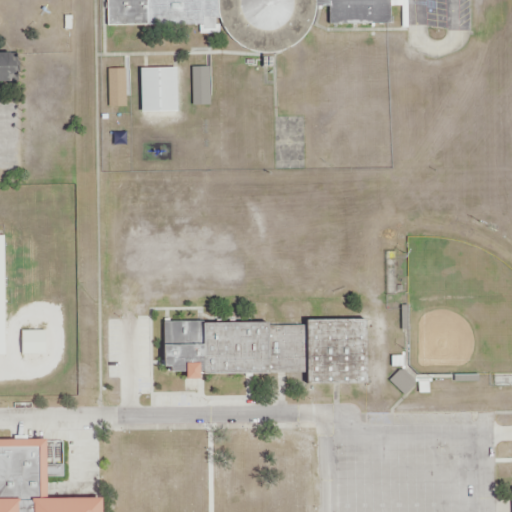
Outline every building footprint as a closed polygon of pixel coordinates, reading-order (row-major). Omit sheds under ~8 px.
[(108,0),(108,26),(200,26),(200,33),(220,33),(220,22),(217,11),(217,0),(108,0)] [(217,11),(217,0),(317,0),(318,1),(318,6),(313,23),(304,38),(291,48),(275,54),(258,54),(242,48),(229,37),(220,22),(217,11)] [(318,1),(331,1),(331,0),(392,0),(392,27),(331,27),(331,6),(318,6),(318,1)] [(0,55),(0,81),(19,81),(20,55),(0,55)] [(190,68),(191,107),(207,107),(207,68),(190,68)] [(142,69),(142,112),(179,112),(179,69),(142,69)] [(108,71),(109,111),(124,110),(124,71),(108,71)] [(164,324),(165,378),(308,377),(308,385),(368,384),(367,322),(164,324)] [(0,439),(0,511),(108,511),(108,493),(53,493),(53,469),(66,469),(66,439),(0,439)] [(312,511),(312,481),(280,482),(280,495),(213,496),(212,472),(186,472),(186,462),(124,463),(124,511),(312,511)]
